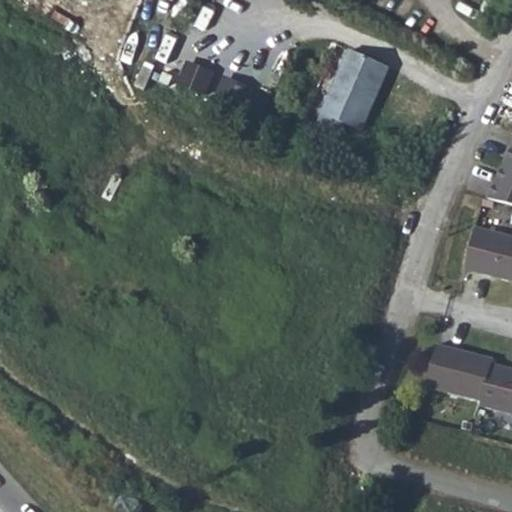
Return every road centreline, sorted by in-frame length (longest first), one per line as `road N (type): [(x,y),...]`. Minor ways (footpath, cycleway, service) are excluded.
road 1 (residential): [(406,295),(437,205),(511,47)]
road 2 (residential): [(354,457),(406,295)]
road 3 (residential): [(354,457),(511,501)]
